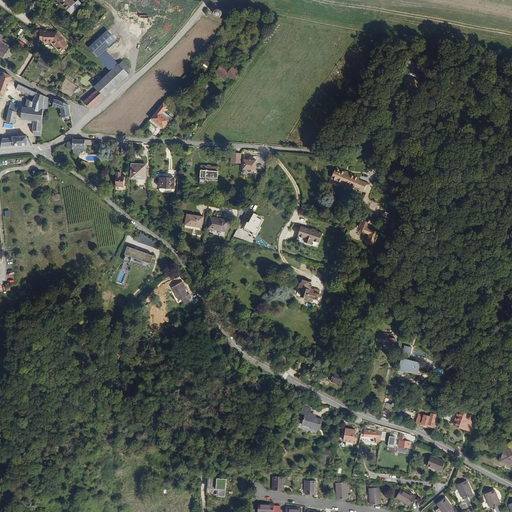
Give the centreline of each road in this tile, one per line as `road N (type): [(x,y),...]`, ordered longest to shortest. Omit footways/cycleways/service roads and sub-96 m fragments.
road 1 (unclassified): [(511,485),(250,358),(162,242),(39,151)]
road 2 (unclassified): [(511,127),(418,135),(377,152),(274,148)]
road 3 (track): [(246,213),(218,293),(252,337),(294,368),(294,383)]
road 4 (unclassified): [(269,147),(68,135)]
road 5 (tertiary): [(206,0),(174,41),(84,121)]
road 6 (track): [(404,141),(511,273)]
road 7 (residential): [(274,148),(300,201),(281,252),(296,271),(321,279)]
